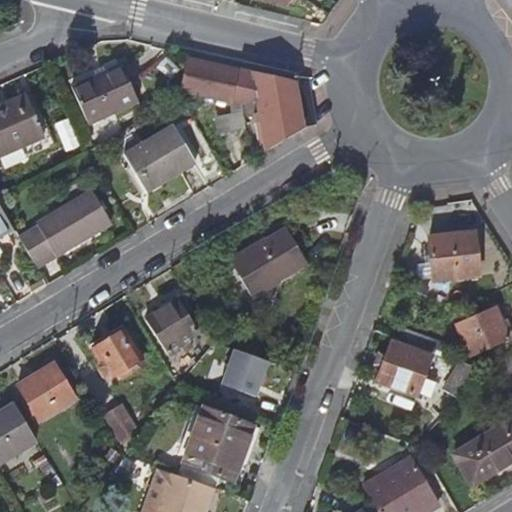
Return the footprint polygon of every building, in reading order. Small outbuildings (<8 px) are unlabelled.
[(296,84),(187,59),(181,92),(229,103),(242,106),(259,104),(261,113),(267,148),(304,126),(296,84)] [(139,103),(123,67),(74,90),(90,126),(139,103)] [(0,153),(42,135),(26,97),(0,108),(0,153)] [(242,106),(229,103),(231,115),(242,112),(243,118),(261,113),(259,104),(242,106)] [(231,115),(214,118),(216,135),(246,130),(243,118),(242,112),(231,115)] [(195,165),(173,129),(125,157),(146,194),(195,165)] [(90,186),(16,231),(31,256),(49,245),(53,252),(109,218),(90,186)] [(0,239),(15,230),(0,204),(0,239)] [(309,262),(288,227),(233,261),(253,296),(309,262)] [(477,272),(471,230),(428,237),(434,278),(477,272)] [(31,256),(35,263),(53,252),(49,245),(31,256)] [(200,335),(178,300),(146,319),(167,354),(200,335)] [(511,333),(492,304),(458,326),(476,356),(511,333)] [(405,326),(401,338),(434,350),(437,340),(438,338),(405,326)] [(142,359),(125,331),(94,349),(111,377),(142,359)] [(457,347),(437,340),(434,350),(453,357),(454,358),(457,347)] [(433,356),(391,342),(377,380),(418,395),(433,356)] [(232,348),(218,383),(254,397),(268,362),(232,348)] [(195,363),(185,353),(175,363),(185,373),(195,363)] [(460,394),(483,368),(454,358),(453,357),(446,376),(451,378),(447,390),(460,394)] [(74,401),(52,366),(18,387),(39,422),(74,401)] [(0,463),(38,441),(15,404),(0,412),(0,463)] [(140,434),(123,408),(107,418),(123,445),(140,434)] [(182,463),(202,410),(197,408),(178,461),(182,463)] [(252,428),(202,410),(182,463),(232,482),(252,428)] [(475,484),(511,461),(511,419),(457,454),(475,484)] [(116,466),(123,457),(113,451),(107,459),(116,466)] [(55,469),(47,457),(38,462),(46,475),(55,469)] [(146,471),(134,462),(126,475),(137,484),(146,471)] [(202,511),(211,489),(170,474),(159,469),(143,511),(202,511)] [(429,511),(440,505),(417,470),(373,497),(381,511),(429,511)]
